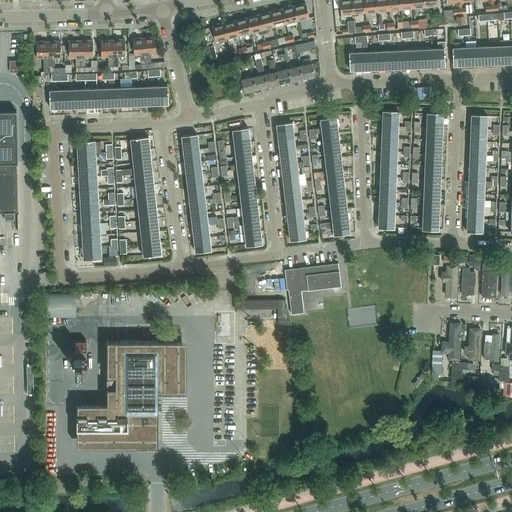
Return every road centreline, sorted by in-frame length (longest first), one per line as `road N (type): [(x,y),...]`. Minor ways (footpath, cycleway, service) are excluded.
road 1 (residential): [(182,267),(61,277),(52,129)]
road 2 (unknown): [(95,325),(198,326),(202,415),(189,442)]
road 3 (primary): [(511,458),(319,511)]
road 4 (unknown): [(189,442),(171,452),(73,456),(64,447),(61,397)]
road 5 (unknown): [(189,442),(219,446),(235,437),(233,313)]
road 6 (residential): [(451,245),(458,79)]
road 7 (residential): [(364,244),(359,83)]
road 8 (residential): [(277,255),(259,102)]
road 9 (residential): [(182,267),(161,123)]
